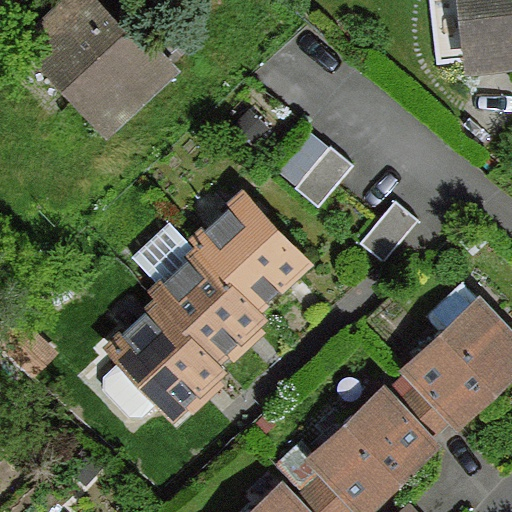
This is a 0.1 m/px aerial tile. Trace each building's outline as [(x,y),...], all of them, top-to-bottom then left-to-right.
[(125,32),(95,0),(75,0),(29,43),(107,128),(173,67),(134,25),(125,32)] [(474,59),(465,0),(431,0),(440,64),(474,59)] [(511,0),(465,0),(474,59),(474,63),(511,58),(511,0)] [(354,164),(331,146),(297,189),(319,206),(338,184),(354,164)] [(307,262),(245,197),(196,241),(202,248),(258,306),(307,262)] [(420,219),(397,200),(381,219),(363,243),(385,261),(420,219)] [(266,314),(258,306),(202,248),(155,293),(163,301),(218,359),(266,314)] [(448,334),(483,302),(465,283),(430,315),(448,334)] [(224,365),(218,359),(163,301),(113,346),(125,359),(164,399),(175,411),(224,365)] [(511,369),(511,332),(483,302),(448,334),(410,369),(458,420),(511,369)] [(38,339),(14,319),(0,334),(0,340),(20,359),(38,339)] [(145,416),(164,399),(125,359),(107,376),(107,389),(132,416),(145,416)] [(435,442),(388,391),(315,458),(363,509),(435,442)] [(308,511),(285,487),(257,511),(308,511)] [(401,511),(422,511),(410,501),(401,511)]
